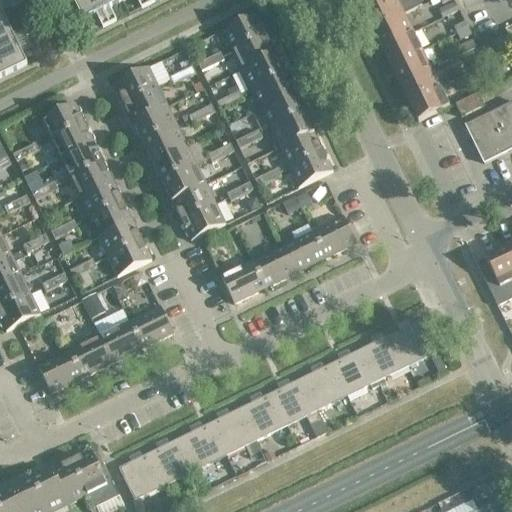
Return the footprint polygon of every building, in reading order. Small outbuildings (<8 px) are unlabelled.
[(24,3),(22,0),(12,0),(7,3),(10,10),(24,3)] [(122,3),(120,0),(71,0),(83,22),(96,16),(102,29),(116,22),(110,9),(122,3)] [(120,0),(122,3),(127,0),(136,0),(141,10),(155,3),(153,0),(120,0)] [(389,0),(364,13),(373,32),(404,16),(423,7),(419,0),(389,0)] [(413,35),(404,16),(373,32),(382,50),(413,35)] [(266,37),(256,17),(222,34),(231,54),(266,37)] [(468,30),(465,23),(454,29),(458,35),(468,30)] [(0,79),(27,66),(8,26),(0,30),(0,79)] [(40,35),(36,28),(22,35),(26,41),(40,35)] [(471,37),(468,30),(458,35),(461,42),(471,37)] [(43,41),(40,35),(26,41),(29,48),(43,41)] [(422,53),(413,35),(382,50),(391,68),(422,53)] [(275,56),(266,37),(231,54),(241,73),(275,56)] [(510,55),(507,48),(496,53),(500,60),(510,55)] [(431,71),(422,53),(391,68),(400,86),(431,71)] [(220,55),(209,60),(213,68),(224,63),(222,59),(220,55)] [(511,62),(511,59),(510,55),(500,60),(503,67),(511,62)] [(285,76),(275,56),(241,73),(251,93),(285,76)] [(472,61),(476,70),(487,65),(482,56),(472,61)] [(213,68),(209,60),(197,66),(201,74),(213,68)] [(196,76),(192,68),(181,74),(185,82),(196,76)] [(158,90),(148,70),(114,86),(124,107),(158,90)] [(440,90),(431,71),(400,86),(409,105),(440,90)] [(185,82),(181,74),(169,79),(173,87),(185,82)] [(294,95),(285,76),(251,93),(260,112),(294,95)] [(168,109),(158,90),(124,107),(133,126),(168,109)] [(449,108),(440,90),(409,105),(418,124),(449,108)] [(239,93),(228,99),(232,107),(243,101),(241,97),(239,93)] [(304,115),(294,95),(260,112),(270,131),(304,115)] [(478,95),(455,106),(461,119),(484,108),(478,95)] [(232,107),(228,99),(216,104),(220,112),(232,107)] [(511,104),(465,128),(475,147),(511,128),(511,104)] [(85,126),(75,106),(40,123),(50,143),(85,126)] [(215,115),(211,107),(200,113),(204,121),(215,115)] [(177,129),(168,109),(133,126),(143,145),(177,129)] [(204,121),(200,113),(188,118),(192,126),(204,121)] [(313,134),(304,115),(270,131),(279,151),(313,134)] [(94,145),(85,126),(50,143),(60,162),(94,145)] [(511,151),(511,128),(475,147),(484,166),(511,151)] [(187,148),(177,129),(143,145),(152,165),(187,148)] [(258,132),(247,138),(251,146),(262,140),(260,136),(258,132)] [(323,153),(313,134),(279,151),(289,170),(323,153)] [(251,146),(247,138),(236,143),(239,151),(251,146)] [(35,145),(24,151),(28,159),(39,153),(35,145)] [(104,165),(94,145),(60,162),(69,182),(104,165)] [(234,154),(230,146),(219,152),(223,159),(234,154)] [(196,167),(187,148),(152,165),(162,184),(196,167)] [(28,159),(24,151),(13,156),(16,164),(28,159)] [(223,159),(219,152),(207,157),(211,165),(223,159)] [(333,174),(323,153),(289,170),(299,190),(333,174)] [(0,172),(11,167),(7,159),(0,162),(0,172)] [(113,184),(104,165),(69,182),(79,201),(113,184)] [(206,187),(196,167),(162,184),(171,204),(206,187)] [(277,171),(266,177),(270,184),(281,179),(279,175),(277,171)] [(270,184),(266,177),(255,182),(258,190),(270,184)] [(54,184),(43,190),(47,198),(58,192),(54,184)] [(123,204),(113,184),(79,201),(88,220),(123,204)] [(253,193),(249,185),(238,190),(242,198),(253,193)] [(215,206),(206,187),(171,204),(181,223),(215,206)] [(47,198),(43,190),(32,195),(35,203),(47,198)] [(242,198),(238,190),(227,196),(230,204),(242,198)] [(307,195),(297,200),(301,210),(312,205),(307,195)] [(30,206),(26,198),(15,203),(19,211),(30,206)] [(294,200),(282,206),(288,216),(300,210),(294,200)] [(250,203),(249,208),(251,213),(259,209),(255,201),(250,203)] [(19,211),(15,203),(3,209),(7,217),(19,211)] [(132,223),(123,204),(88,220),(98,240),(132,223)] [(225,226),(215,206),(181,223),(191,243),(225,226)] [(356,246),(343,219),(312,235),(325,262),(356,246)] [(73,223),(62,228),(66,236),(77,231),(73,223)] [(142,242),(132,223),(98,240),(107,259),(142,242)] [(66,236),(62,228),(51,234),(55,242),(66,236)] [(325,262),(312,235),(282,249),(295,277),(325,262)] [(49,245),(45,237),(34,242),(38,250),(49,245)] [(0,263),(11,258),(2,239),(0,239),(0,263)] [(511,246),(511,247),(509,240),(503,243),(511,262),(511,246)] [(38,250),(34,242),(23,248),(26,256),(38,250)] [(152,263),(142,242),(107,259),(117,280),(152,263)] [(511,283),(511,262),(503,243),(497,246),(500,253),(485,260),(499,290),(511,283)] [(295,277),(282,249),(252,264),(265,291),(295,277)] [(0,287),(21,278),(11,258),(0,263),(0,287)] [(92,262),(81,267),(85,275),(96,270),(92,262)] [(265,291),(252,264),(221,279),(234,307),(265,291)] [(85,275),(81,267),(70,273),(74,281),(85,275)] [(68,283),(64,275),(53,281),(57,289),(68,283)] [(0,311),(30,297),(21,278),(0,287),(0,311)] [(57,289),(53,281),(42,286),(45,294),(57,289)] [(122,285),(113,289),(118,298),(124,295),(125,290),(122,285)] [(96,296),(84,302),(93,319),(104,313),(96,296)] [(40,317),(30,297),(0,311),(0,321),(6,334),(40,317)] [(173,336),(160,309),(129,324),(142,351),(173,336)] [(54,319),(58,327),(68,322),(64,315),(54,319)] [(439,354),(423,321),(392,337),(408,369),(439,354)] [(142,351),(129,324),(99,339),(112,366),(142,351)] [(408,369),(392,337),(362,351),(377,384),(408,369)] [(112,366),(99,339),(69,354),(82,381),(112,366)] [(377,384),(362,351),(331,366),(347,399),(377,384)] [(82,381),(69,354),(38,369),(51,396),(82,381)] [(347,399),(331,366),(301,381),(317,413),(347,399)] [(317,413),(301,381),(271,396),(287,428),(312,416),(317,413)] [(287,428),(271,396),(240,411),(256,443),(287,428)] [(256,443),(240,411),(224,419),(210,426),(226,458),(256,443)] [(317,413),(312,416),(316,425),(322,423),(317,413)] [(226,458),(210,426),(205,428),(180,440),(196,473),(226,458)] [(196,473),(180,440),(150,455),(166,488),(196,473)] [(91,453),(71,463),(87,498),(94,511),(91,511),(99,511),(98,509),(119,498),(111,481),(105,483),(91,453)] [(273,453),(266,456),(269,462),(276,459),(273,453)] [(166,488),(150,455),(119,470),(135,503),(166,488)] [(87,498),(71,463),(51,473),(68,507),(87,498)] [(57,511),(68,507),(51,473),(32,482),(46,511),(57,511)] [(46,511),(32,482),(12,492),(22,511),(46,511)] [(493,493),(500,489),(497,482),(490,486),(493,493)] [(22,511),(12,492),(0,497),(0,511),(22,511)] [(511,511),(511,503),(509,497),(478,511),(511,511)]
